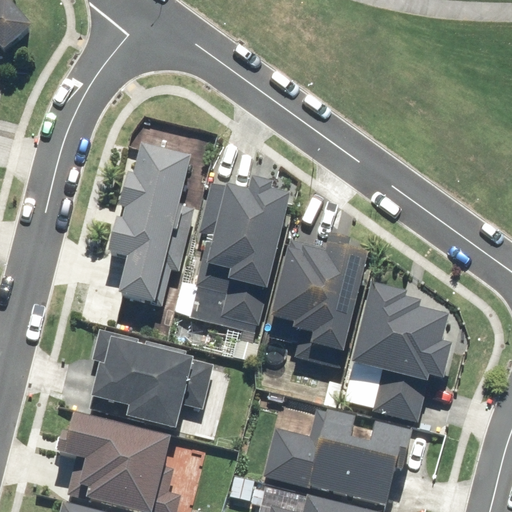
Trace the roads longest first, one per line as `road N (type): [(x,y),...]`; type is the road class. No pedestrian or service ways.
road 1 (residential): [(145,8),(511,274)]
road 2 (residential): [(0,401),(68,133),(92,82),(145,8)]
